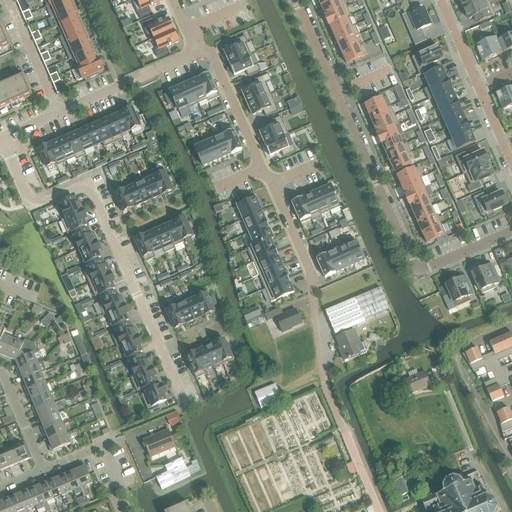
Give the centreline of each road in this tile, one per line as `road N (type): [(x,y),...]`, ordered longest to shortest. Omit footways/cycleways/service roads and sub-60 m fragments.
road 1 (residential): [(511,229),(425,266),(411,260),(295,0)]
road 2 (residential): [(1,139),(30,201),(87,184),(186,407)]
road 3 (residential): [(379,511),(321,374),(308,268),(272,183)]
road 4 (residential): [(193,45),(189,55),(56,114)]
road 5 (residential): [(261,168),(211,53),(193,45)]
road 6 (residential): [(511,326),(454,350),(485,411)]
road 7 (residential): [(7,0),(56,114)]
